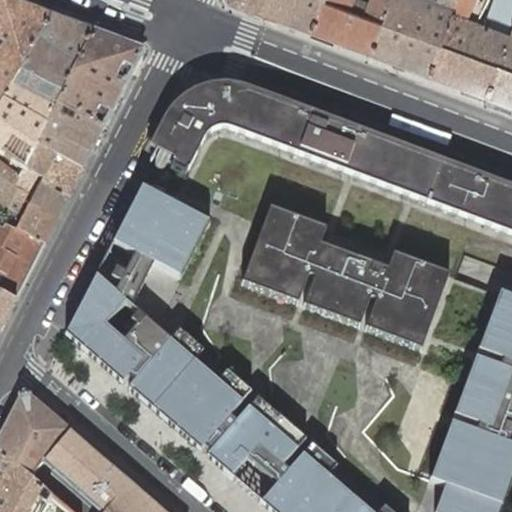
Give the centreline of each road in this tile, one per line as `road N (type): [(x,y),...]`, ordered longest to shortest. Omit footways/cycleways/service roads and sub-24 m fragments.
road 1 (tertiary): [(182,30),(7,366)]
road 2 (secondary): [(182,30),(511,153)]
road 3 (residential): [(7,366),(194,511)]
